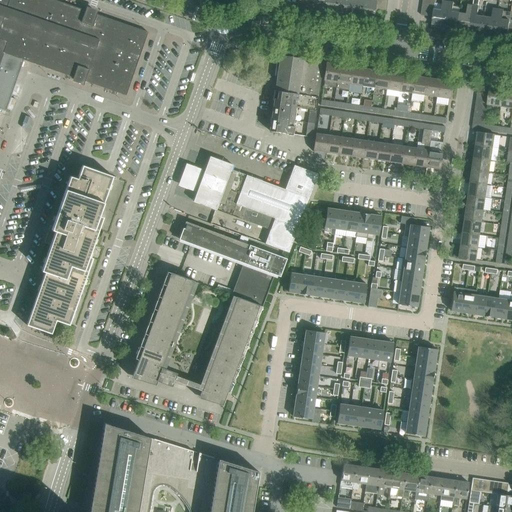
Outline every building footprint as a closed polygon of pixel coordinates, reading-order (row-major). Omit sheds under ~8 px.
[(0,0),(0,108),(5,111),(6,111),(23,62),(24,60),(74,78),(74,80),(78,81),(83,83),(83,81),(126,95),(148,32),(95,14),(96,12),(91,11),(87,9),(86,11),(66,4),(54,0),(0,0)] [(298,0),(297,7),(310,9),(310,0),(298,0)] [(310,0),(310,9),(322,10),(323,0),(310,0)] [(335,12),(336,0),(323,0),(322,10),(335,12)] [(336,0),(335,12),(347,14),(349,0),(336,0)] [(349,0),(347,14),(360,16),(361,0),(349,0)] [(361,0),(360,16),(373,18),(374,10),(375,4),(376,4),(376,0),(375,0),(361,0)] [(473,0),(473,5),(469,32),(474,33),(474,30),(482,31),(484,16),(477,15),(479,6),(479,0),(473,0)] [(432,24),(432,27),(439,28),(444,28),(448,1),(442,1),(441,10),(434,9),(433,11),(433,17),(432,24)] [(449,27),(457,28),(459,13),(452,12),(453,2),(448,1),(444,28),(449,29),(449,27)] [(464,31),(469,32),(473,5),(467,4),(466,14),(459,13),(457,28),(464,29),(464,31)] [(484,16),(482,31),(489,33),(488,35),(494,36),(498,9),(492,8),(492,9),(485,8),(484,16)] [(509,22),(510,17),(510,13),(503,12),(503,10),(498,9),(494,36),(499,37),(499,34),(507,35),(508,28),(509,22)] [(323,62),(285,56),(280,55),(275,91),(318,97),(323,62)] [(327,62),(326,62),(324,81),(325,81),(325,80),(336,81),(338,65),(327,64),(327,62)] [(335,86),(335,87),(348,89),(349,83),(351,67),(338,65),(336,81),(335,86)] [(361,85),(364,69),(351,67),(349,83),(361,85)] [(374,87),(376,71),(364,69),(361,85),(374,87)] [(386,89),(389,73),(376,71),(374,87),(386,89)] [(399,91),(401,75),(389,73),(386,89),(399,91)] [(412,93),(414,76),(401,75),(399,91),(412,93)] [(424,95),(427,78),(414,76),(412,93),(424,95)] [(439,80),(427,78),(424,95),(437,97),(439,80)] [(437,97),(448,98),(448,99),(449,99),(452,81),(451,80),(451,82),(439,80),(437,97)] [(500,106),(502,90),(491,88),(491,86),(490,86),(490,87),(489,94),(488,100),(487,105),(488,106),(488,104),(500,106)] [(511,107),(511,90),(502,90),(500,106),(511,107)] [(275,91),(273,104),(294,107),(309,109),(316,110),(318,97),(275,91)] [(273,104),(271,117),(292,120),(294,107),(273,104)] [(291,125),(292,120),(271,117),(269,130),(270,131),(293,135),(294,126),(291,125)] [(312,138),(314,124),(307,123),(305,137),(312,138)] [(433,125),(420,123),(419,129),(422,129),(421,142),(426,143),(425,150),(416,148),(414,165),(426,167),(430,141),(432,131),(433,125)] [(476,144),(493,146),(494,135),(495,136),(495,135),(477,132),(476,133),(478,133),(476,144)] [(314,150),(325,152),(328,135),(316,133),(313,152),(314,152),(314,150)] [(340,137),(328,135),(325,152),(338,154),(340,137)] [(338,154),(351,156),(353,139),(340,137),(338,154)] [(366,141),(353,139),(351,156),(363,158),(366,141)] [(363,158),(376,159),(378,143),(366,141),(363,158)] [(430,141),(426,167),(437,168),(438,169),(438,170),(439,170),(442,151),(441,151),(443,143),(430,141)] [(391,144),(378,143),(376,159),(388,161),(391,144)] [(388,161),(401,163),(404,146),(391,144),(388,161)] [(476,144),(474,157),(491,159),(493,146),(476,144)] [(416,148),(404,146),(401,163),(414,165),(416,148)] [(231,169),(231,168),(232,165),(226,163),(210,157),(193,201),(270,230),(265,244),(289,253),(318,174),(306,170),(304,169),(303,168),(294,165),(285,189),(231,169)] [(473,168),(472,169),(489,172),(489,168),(491,159),(474,157),(473,168)] [(203,167),(186,161),(178,183),(195,189),(203,167)] [(113,176),(91,168),(82,165),(81,168),(78,176),(77,179),(70,176),(67,184),(56,216),(52,227),(50,226),(44,242),(50,244),(43,266),(41,271),(45,272),(26,325),(51,334),(56,320),(69,325),(69,324),(67,323),(68,318),(71,319),(74,311),(71,310),(73,305),(76,306),(79,298),(76,297),(78,292),(80,292),(83,284),(80,283),(82,278),(85,279),(88,271),(85,270),(87,265),(89,266),(92,258),(86,256),(88,251),(90,251),(93,244),(90,242),(94,231),(97,232),(102,217),(96,215),(98,210),(101,211),(103,203),(101,202),(102,197),(105,197),(108,189),(105,188),(107,183),(110,184),(113,176)] [(472,169),(471,182),(487,184),(489,172),(472,169)] [(471,182),(469,195),(485,197),(487,184),(471,182)] [(469,195),(467,208),(483,210),(490,211),(492,198),(491,198),(485,197),(469,195)] [(327,208),(324,227),(335,229),(338,210),(327,208)] [(467,208),(465,220),(481,223),(483,210),(467,208)] [(338,210),(335,229),(346,230),(349,211),(338,210)] [(349,211),(346,230),(356,232),(359,213),(349,211)] [(356,232),(355,236),(367,238),(368,234),(370,215),(359,213),(356,232)] [(370,215),(368,234),(378,235),(381,216),(370,215)] [(401,216),(400,223),(405,224),(403,236),(408,236),(427,239),(429,227),(415,225),(416,218),(401,216)] [(465,220),(463,233),(480,235),(481,223),(465,220)] [(236,297),(263,307),(274,275),(280,277),(287,259),(281,257),(185,221),(184,224),(186,225),(185,229),(183,228),(179,240),(190,244),(243,263),(231,295),(236,297)] [(463,233),(461,246),(478,248),(480,235),(463,233)] [(408,236),(406,247),(425,250),(427,239),(408,236)] [(458,258),(477,260),(477,259),(476,259),(478,248),(461,246),(460,257),(458,257),(458,258)] [(406,247),(405,258),(424,261),(425,250),(406,247)] [(402,258),(401,270),(422,273),(424,261),(405,258),(402,258)] [(399,281),(401,282),(420,284),(422,273),(401,270),(399,281)] [(155,385),(157,381),(171,387),(176,373),(161,367),(193,281),(178,275),(170,273),(167,272),(135,359),(138,360),(132,378),(155,385)] [(291,273),(288,292),(299,293),(301,274),(291,273)] [(301,274),(299,293),(309,295),(312,276),(301,274)] [(312,276),(309,295),(320,297),(323,278),(312,276)] [(320,297),(331,298),(334,279),(323,278),(320,297)] [(334,279),(331,298),(342,300),(345,281),(334,279)] [(395,280),(393,292),(400,293),(419,296),(420,284),(401,282),(399,281),(395,280)] [(345,281),(342,300),(353,301),(356,282),(345,281)] [(356,282),(353,301),(364,303),(366,284),(356,282)] [(454,287),(450,310),(463,312),(465,293),(466,289),(454,287)] [(371,289),(370,297),(377,298),(380,298),(381,290),(371,289)] [(499,298),(496,317),(508,319),(511,300),(511,295),(511,292),(500,290),(499,298)] [(400,293),(398,304),(417,307),(419,296),(400,293)] [(465,293),(463,312),(474,314),(477,295),(465,293)] [(488,297),(477,295),(474,314),(485,316),(488,297)] [(230,394),(263,307),(236,297),(204,384),(199,398),(222,405),(227,393),(230,394)] [(496,317),(499,298),(488,297),(485,316),(496,317)] [(305,330),(304,341),(323,343),(325,333),(305,330)] [(349,336),(347,355),(357,357),(360,338),(349,336)] [(360,338),(357,357),(368,359),(371,340),(360,338)] [(371,340),(368,359),(379,360),(382,341),(371,340)] [(323,343),(304,341),(302,351),(321,354),(323,343)] [(382,341),(379,360),(390,362),(393,343),(382,341)] [(418,346),(416,357),(435,360),(437,349),(418,346)] [(302,351),(301,362),(320,365),(321,354),(302,351)] [(416,357),(415,368),(434,371),(435,360),(416,357)] [(320,365),(301,362),(299,373),(318,376),(320,365)] [(434,371),(415,368),(413,379),(432,382),(434,371)] [(299,373),(297,384),(316,387),(318,376),(299,373)] [(411,390),(430,393),(432,382),(413,379),(411,390)] [(297,384),(296,395),(315,398),(316,387),(297,384)] [(430,393),(411,390),(410,400),(429,403),(430,393)] [(294,406),(313,408),(315,398),(296,395),(294,406)] [(410,400),(408,411),(427,414),(429,403),(410,400)] [(339,404),(337,423),(347,424),(350,405),(339,404)] [(350,405),(347,424),(358,426),(361,407),(350,405)] [(294,406),(293,416),(312,419),(313,408),(294,406)] [(361,407),(358,426),(369,428),(372,409),(361,407)] [(372,409),(369,428),(380,429),(383,410),(372,409)] [(427,414),(408,411),(407,422),(426,425),(427,414)] [(149,511),(150,510),(152,494),(153,491),(155,488),(159,486),(162,485),(166,485),(169,487),(172,489),(175,492),(178,494),(181,497),(183,500),(185,503),(187,506),(189,509),(190,511),(251,511),(256,487),(258,472),(199,453),(198,456),(192,455),(193,451),(139,434),(130,432),(129,431),(121,429),(120,428),(111,426),(110,425),(109,425),(110,424),(103,422),(103,424),(102,429),(103,429),(103,430),(103,431),(101,440),(101,441),(100,450),(100,451),(98,460),(98,461),(97,470),(96,471),(95,480),(95,481),(93,490),(93,491),(92,499),(91,501),(90,509),(90,510),(89,511),(149,511)] [(407,422),(405,433),(424,436),(426,425),(407,422)] [(353,488),(356,466),(343,464),(340,486),(353,488)] [(356,466),(353,488),(353,489),(358,490),(359,483),(366,484),(368,468),(356,466)] [(365,491),(377,493),(378,486),(381,470),(368,468),(366,484),(365,491)] [(381,470),(378,486),(377,493),(383,494),(384,487),(391,488),(393,472),(381,470)] [(396,496),(402,497),(403,489),(406,473),(393,472),(391,488),(397,489),(396,496)] [(406,473),(403,489),(402,497),(408,498),(409,490),(416,491),(418,475),(406,473)] [(416,491),(415,499),(427,501),(428,493),(431,477),(418,475),(416,491)] [(443,479),(431,477),(428,493),(441,495),(443,479)] [(441,495),(440,500),(453,501),(456,481),(443,479),(441,495)] [(469,483),(456,481),(453,501),(452,504),(458,505),(459,498),(466,499),(469,483)] [(501,482),(499,494),(506,495),(508,484),(508,483),(501,482)] [(491,493),(489,505),(511,508),(511,484),(508,484),(506,495),(499,494),(497,494),(494,493),(491,493)] [(469,502),(473,503),(478,503),(480,491),(477,491),(470,490),(469,502)] [(350,509),(351,502),(351,499),(338,497),(336,507),(350,509)] [(363,503),(351,502),(350,509),(362,511),(363,503)]
